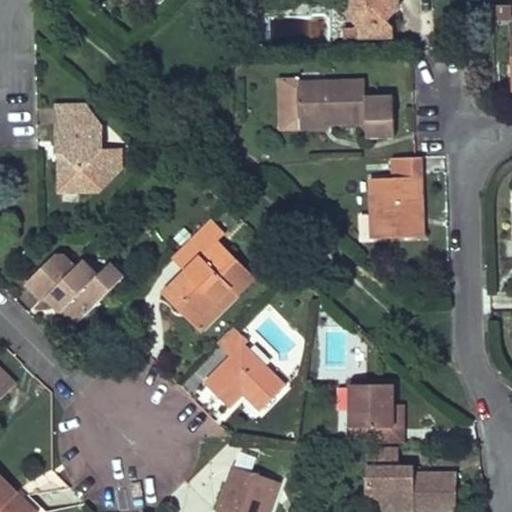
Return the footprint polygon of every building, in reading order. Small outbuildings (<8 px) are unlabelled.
[(143,1),(141,0),(126,0),(136,9),(143,1)] [(350,0),(351,7),(345,13),(359,25),(357,27),(343,28),(343,38),(394,37),(394,26),(388,20),(399,7),(398,0),(350,0)] [(511,4),(492,5),(493,17),(511,16),(511,4)] [(328,122),(328,121),(299,121),(298,80),(297,77),(279,77),(281,127),(328,126),(328,122)] [(395,135),(394,95),(366,95),(365,78),(298,80),(299,121),(328,121),(328,122),(366,121),(367,136),(395,135)] [(122,166),(102,147),(102,124),(86,125),(86,104),(56,105),(57,153),(64,153),(65,161),(60,161),(60,191),(99,190),(122,166)] [(393,177),(371,178),(373,238),(418,236),(417,209),(422,209),(420,156),(392,158),(393,177)] [(254,276),(218,240),(225,233),(210,218),(180,248),(194,262),(189,267),(163,293),(178,308),(186,300),(201,316),(230,287),(237,294),(254,276)] [(189,267),(194,262),(180,248),(175,253),(189,267)] [(75,324),(106,294),(92,280),(98,275),(83,260),(76,267),(64,255),(54,256),(26,283),(44,300),(48,296),(52,292),(65,306),(61,310),(75,324)] [(92,280),(106,294),(111,288),(98,275),(92,280)] [(201,330),(237,294),(230,287),(201,316),(186,300),(178,308),(201,330)] [(61,310),(65,306),(52,292),(48,296),(61,310)] [(233,326),(217,342),(230,356),(205,382),(230,407),(242,394),(259,410),(285,383),(244,343),(247,340),(233,326)] [(0,399),(15,384),(0,369),(0,399)] [(394,426),(394,383),(350,384),(351,426),(394,426)] [(414,473),(414,466),(399,466),(399,446),(367,446),(367,495),(388,495),(388,503),(412,503),(412,509),(456,509),(457,473),(425,473),(425,477),(414,477),(414,473)] [(217,511),(220,511),(268,511),(279,481),(233,465),(217,511)] [(37,511),(0,474),(0,511),(37,511)] [(412,509),(412,503),(388,503),(388,495),(367,495),(367,509),(412,509)]
